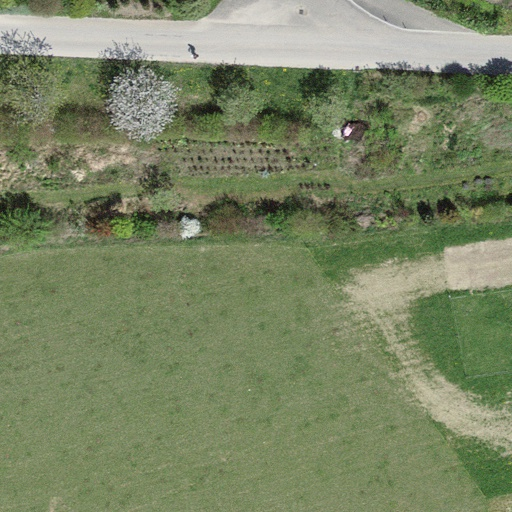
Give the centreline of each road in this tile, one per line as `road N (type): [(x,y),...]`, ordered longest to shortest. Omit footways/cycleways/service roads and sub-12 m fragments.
road 1 (residential): [(0,34),(325,50)]
road 2 (residential): [(511,55),(325,50)]
